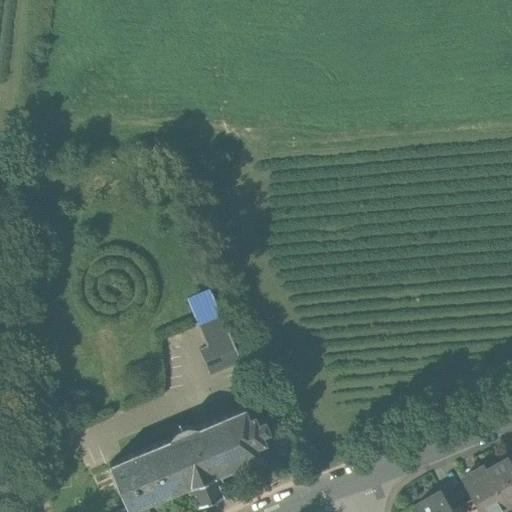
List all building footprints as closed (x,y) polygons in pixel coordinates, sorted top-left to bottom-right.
[(241,364),(220,316),(198,326),(206,345),(198,349),(211,377),(241,364)] [(176,432),(170,440),(107,465),(125,510),(126,511),(130,511),(146,505),(186,487),(191,498),(195,496),(200,508),(223,498),(219,486),(224,484),(220,474),(260,458),(256,447),(266,443),(263,435),(269,433),(265,421),(258,424),(255,416),(248,419),(244,409),(197,428),(187,427),(176,432)] [(511,463),(509,457),(486,470),(507,507),(511,504),(511,463)] [(461,480),(472,499),(479,511),(499,511),(507,507),(486,470),(484,467),(461,480)] [(441,491),(414,507),(417,511),(452,511),(451,510),(441,491)] [(479,511),(472,499),(462,505),(466,511),(479,511)]
